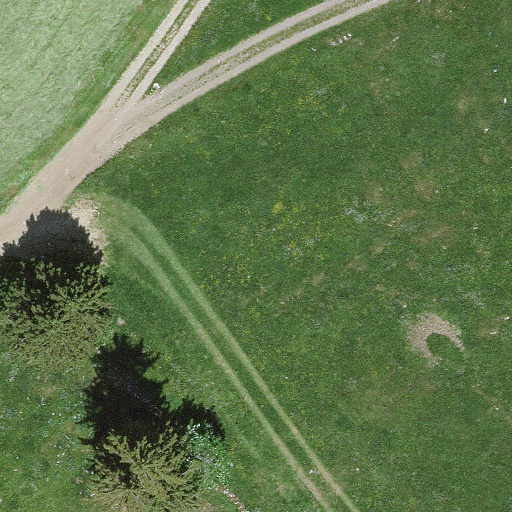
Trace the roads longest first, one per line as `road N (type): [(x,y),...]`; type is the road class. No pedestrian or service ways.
road 1 (track): [(73,167),(239,58),(363,0)]
road 2 (track): [(195,0),(73,167),(0,236)]
